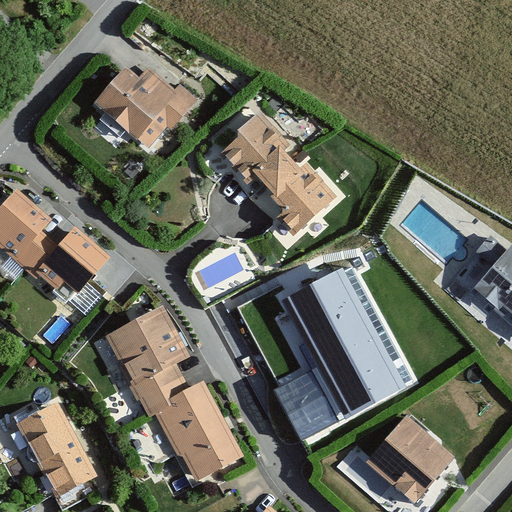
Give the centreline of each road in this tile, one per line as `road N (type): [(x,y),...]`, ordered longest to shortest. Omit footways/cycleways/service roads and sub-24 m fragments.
road 1 (residential): [(0,147),(161,269),(283,478),(324,511)]
road 2 (residential): [(120,0),(0,141)]
